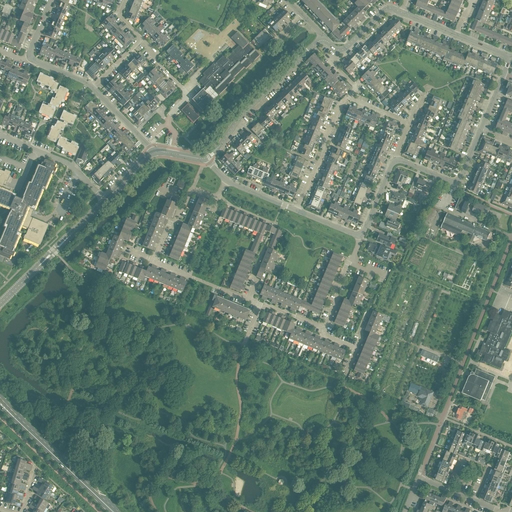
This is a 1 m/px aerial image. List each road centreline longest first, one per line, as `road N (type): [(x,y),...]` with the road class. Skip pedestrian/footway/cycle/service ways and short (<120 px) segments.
road 1 (residential): [(207,159),(321,40)]
road 2 (primary): [(112,511),(0,404)]
road 3 (residential): [(0,304),(106,200)]
road 4 (residential): [(172,153),(168,118),(187,95),(142,42)]
road 5 (residential): [(393,159),(455,183),(481,128)]
road 6 (residential): [(296,210),(348,97)]
